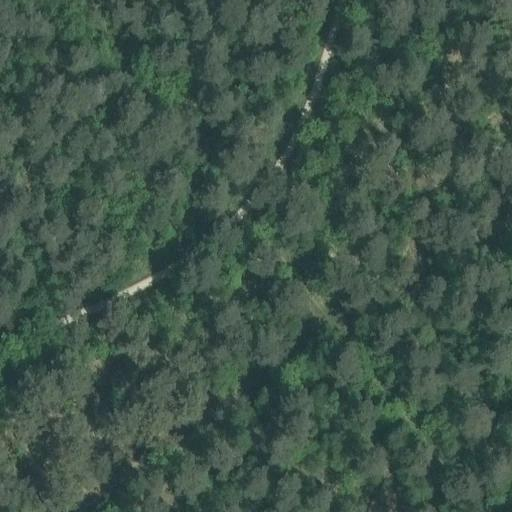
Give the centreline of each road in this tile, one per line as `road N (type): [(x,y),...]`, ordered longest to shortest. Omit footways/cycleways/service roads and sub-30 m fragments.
road 1 (track): [(0,344),(182,267),(232,227),(319,83),(341,0)]
road 2 (track): [(92,511),(326,336)]
road 3 (track): [(326,336),(466,511)]
road 4 (track): [(326,336),(236,221)]
